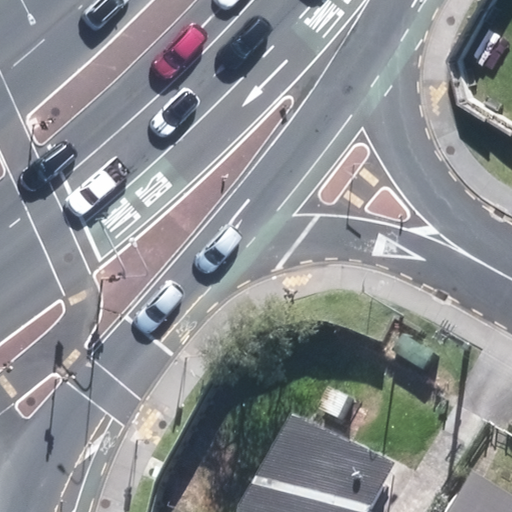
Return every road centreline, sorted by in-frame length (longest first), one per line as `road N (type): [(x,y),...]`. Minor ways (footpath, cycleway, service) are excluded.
road 1 (primary): [(258,0),(197,76),(0,246)]
road 2 (primary): [(234,234),(140,344),(51,511)]
road 3 (residential): [(395,15),(386,91),(398,136),(420,177),(508,270)]
road 4 (residential): [(508,270),(379,239),(302,230),(234,234)]
road 5 (primary): [(395,15),(234,234)]
road 6 (primary): [(0,80),(94,0)]
